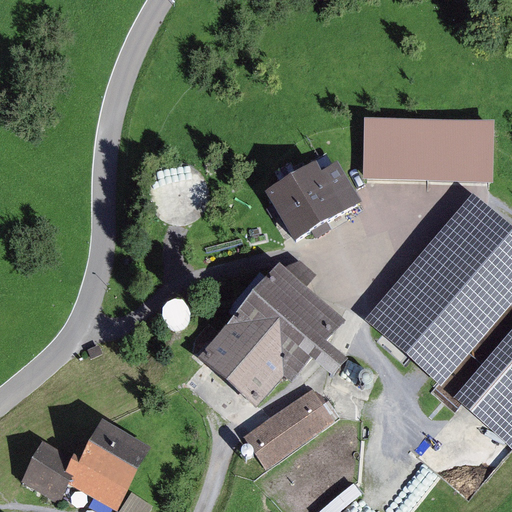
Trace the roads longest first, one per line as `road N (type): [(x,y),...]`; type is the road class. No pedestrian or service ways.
road 1 (track): [(208,511),(226,455),(320,386),(391,418),(405,402),(360,336),(372,288),(452,199),(481,184)]
road 2 (unclassified): [(162,0),(124,76),(109,148),(108,244),(90,314),(58,360),(0,407)]
road 3 (track): [(90,314),(117,333),(170,294),(233,272),(324,272),(372,288)]
